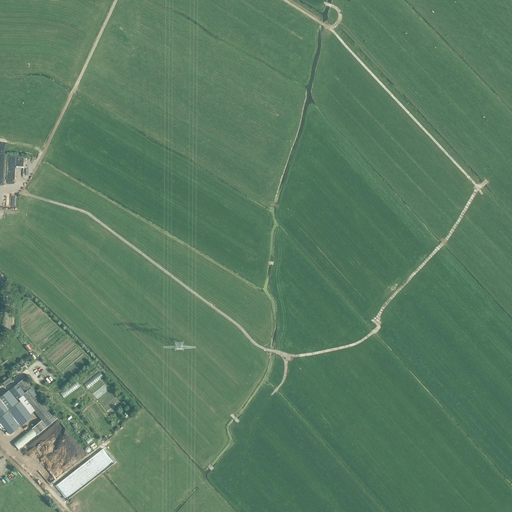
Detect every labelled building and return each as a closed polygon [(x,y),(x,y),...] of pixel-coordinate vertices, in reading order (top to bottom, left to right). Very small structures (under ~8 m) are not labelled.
[(15,182),(16,157),(8,157),(7,182),(15,182)] [(103,377),(99,372),(84,384),(88,389),(103,377)] [(5,386),(12,381),(6,374),(0,379),(5,386)] [(18,400),(23,395),(43,420),(32,428),(37,434),(38,435),(57,419),(25,378),(10,390),(18,400)] [(64,398),(80,386),(76,381),(61,393),(64,398)] [(19,402),(10,390),(0,397),(0,418),(6,413),(8,412),(19,403),(19,402)] [(20,427),(31,418),(19,403),(8,412),(20,427)] [(0,417),(0,421),(10,434),(20,427),(8,412),(0,417)] [(37,434),(32,428),(14,443),(19,449),(37,434)]
